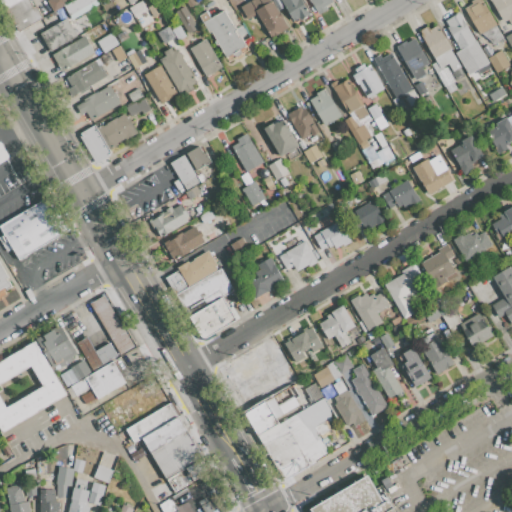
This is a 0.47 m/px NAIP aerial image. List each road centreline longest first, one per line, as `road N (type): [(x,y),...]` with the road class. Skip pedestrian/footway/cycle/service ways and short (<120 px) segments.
road 1 (residential): [(184,370),(511,174)]
road 2 (residential): [(80,192),(404,0)]
road 3 (primary): [(0,56),(184,370)]
road 4 (residential): [(266,509),(511,363)]
road 5 (residential): [(119,258),(0,327)]
